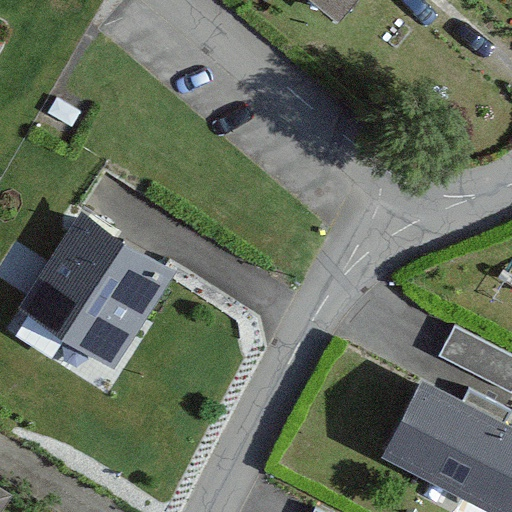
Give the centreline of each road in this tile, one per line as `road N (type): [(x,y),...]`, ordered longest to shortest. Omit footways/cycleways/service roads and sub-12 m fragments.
road 1 (residential): [(195,0),(362,138),(349,274)]
road 2 (residential): [(349,274),(224,511)]
road 3 (residential): [(349,274),(511,188)]
